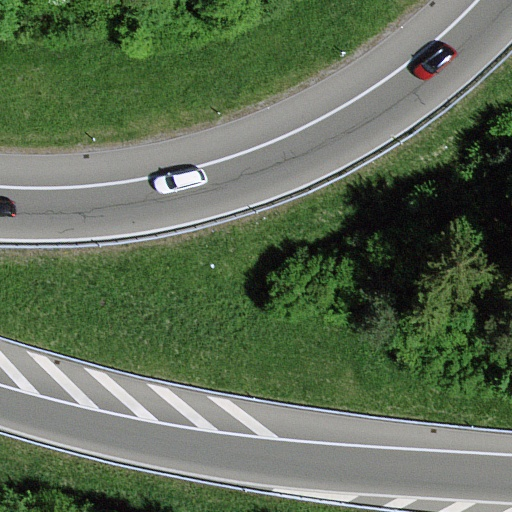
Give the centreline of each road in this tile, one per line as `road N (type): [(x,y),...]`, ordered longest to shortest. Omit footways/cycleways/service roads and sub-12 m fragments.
road 1 (motorway): [(511,1),(486,33),(380,115),(233,182),(77,209),(0,209)]
road 2 (motorway): [(0,405),(77,430),(234,459),(511,478)]
